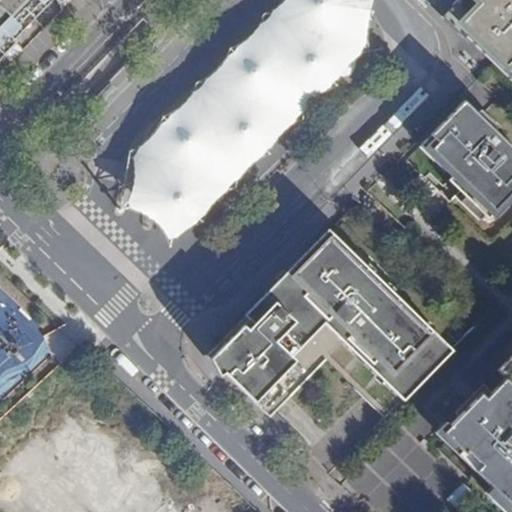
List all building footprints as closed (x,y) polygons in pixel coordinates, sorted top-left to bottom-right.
[(0,0),(0,58),(16,42),(13,40),(17,36),(16,26),(40,0),(44,0),(51,1),(51,0),(0,0)] [(339,62),(340,63),(343,68),(342,74),(365,51),(376,0),(293,0),(131,157),(126,210),(176,246),(335,84),(330,85),(327,85),(323,84),(317,80),(314,73),(315,70),(315,66),(339,62)] [(511,0),(465,0),(447,19),(470,41),(472,38),(511,76),(511,0)] [(343,68),(340,63),(339,62),(315,66),(315,70),(314,73),(317,80),(323,84),(327,85),(330,85),(335,84),(339,80),(342,74),(343,68)] [(447,180),(486,218),(511,191),(511,148),(463,100),(429,135),(436,142),(430,149),(448,167),(454,173),(447,180)] [(436,142),(429,135),(418,146),(443,171),(448,167),(430,149),(436,142)] [(275,341),(308,307),(323,322),(395,392),(400,388),(406,395),(447,353),(440,347),(443,344),(429,330),(426,332),(421,327),(423,325),(409,311),(407,313),(401,308),(403,306),(390,292),(387,294),(381,289),(384,286),(370,272),(368,275),(362,270),(364,267),(350,253),(348,256),(342,250),(345,248),(331,234),(209,358),(253,401),(294,360),(290,356),(275,341)] [(308,307),(275,341),(290,356),(323,322),(308,307)] [(511,354),(496,370),(504,378),(473,409),(468,405),(442,432),(463,453),(465,451),(479,465),(474,470),(511,506),(511,354)] [(46,511),(25,492),(5,511),(46,511)]
